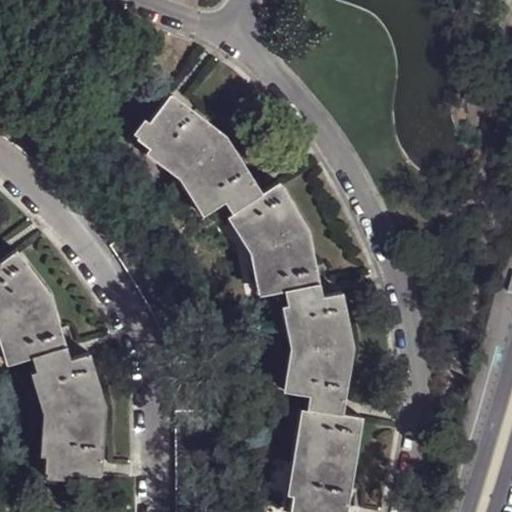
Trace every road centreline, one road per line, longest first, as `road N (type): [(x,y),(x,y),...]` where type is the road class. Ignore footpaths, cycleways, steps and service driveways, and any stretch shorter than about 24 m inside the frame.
road 1 (residential): [(235,36),(310,115),(396,273),(418,418),(399,511)]
road 2 (residential): [(153,511),(151,388),(137,334),(91,253),(0,161)]
road 3 (tertiary): [(511,365),(467,511)]
